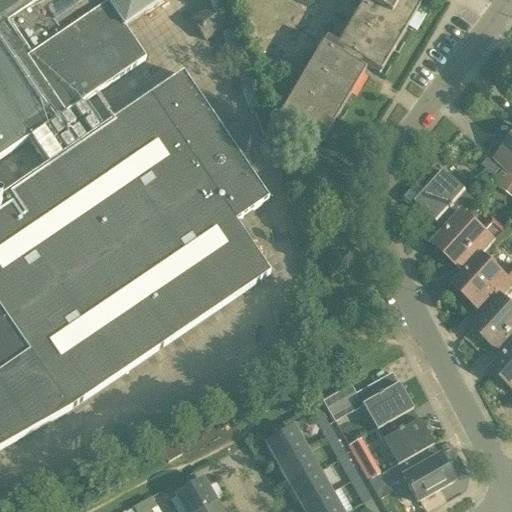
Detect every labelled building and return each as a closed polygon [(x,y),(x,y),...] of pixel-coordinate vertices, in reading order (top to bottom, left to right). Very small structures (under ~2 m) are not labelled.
[(0,0),(0,157),(146,61),(124,29),(166,0),(0,0)] [(356,0),(372,9),(345,54),(330,45),(283,122),(320,145),(366,70),(365,70),(367,67),(379,75),(421,6),(411,0),(356,0)] [(202,37),(219,25),(209,11),(192,22),(202,37)] [(270,277),(235,226),(268,203),(183,77),(0,200),(0,450),(72,403),(270,277)] [(240,156),(253,148),(239,127),(226,135),(240,156)] [(511,147),(496,164),(511,178),(511,147)] [(447,233),(461,216),(474,202),(443,173),(415,204),(447,233)] [(458,280),(479,257),(491,243),(461,216),(447,233),(434,247),(464,273),(458,280)] [(483,317),(499,299),(511,284),(511,264),(500,276),(479,257),(458,280),(451,288),(483,317)] [(511,347),(511,311),(499,299),(483,317),(471,331),(502,359),(511,347)] [(511,347),(502,359),(491,373),(511,391),(511,347)] [(374,432),(411,411),(390,375),(354,395),(349,387),(321,402),(334,424),(361,408),(374,432)] [(395,468),(431,447),(411,411),(374,432),(395,467),(395,468)] [(325,441),(333,436),(320,413),(312,418),(325,441)] [(276,469),(305,452),(292,430),(263,446),(276,469)] [(337,462),(346,457),(333,436),(325,441),(337,462)] [(381,476),(380,475),(360,439),(347,447),(368,483),(380,476),(381,476)] [(166,465),(180,457),(174,447),(160,455),(166,465)] [(381,476),(380,476),(381,478),(372,483),(378,492),(401,479),(415,504),(452,483),(431,447),(395,468),(395,467),(380,475),(381,476)] [(288,490),(317,474),(305,452),(276,469),(288,490)] [(350,484),(358,479),(346,457),(337,462),(350,484)] [(301,511),(329,495),(317,474),(288,490),(301,511)] [(353,510),(362,505),(370,500),(358,479),(350,484),(360,501),(351,506),(353,510)] [(180,511),(198,511),(213,503),(200,482),(172,498),(180,511)] [(300,511),(338,511),(329,495),(301,511),(300,511)] [(158,511),(150,498),(132,508),(134,511),(158,511)] [(376,511),(370,500),(362,505),(365,511),(376,511)] [(217,511),(213,503),(198,511),(217,511)]
